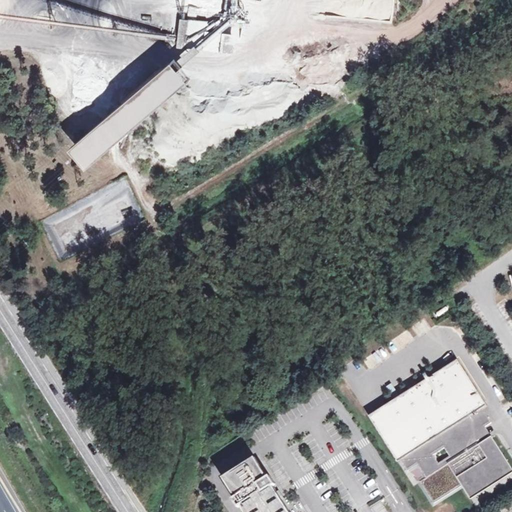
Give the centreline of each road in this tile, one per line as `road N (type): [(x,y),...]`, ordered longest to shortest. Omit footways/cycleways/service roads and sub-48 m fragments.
road 1 (tertiary): [(0,313),(126,511)]
road 2 (unclassified): [(250,55),(400,40),(453,0)]
road 3 (unclassified): [(250,55),(213,68),(111,41),(87,19),(87,0)]
